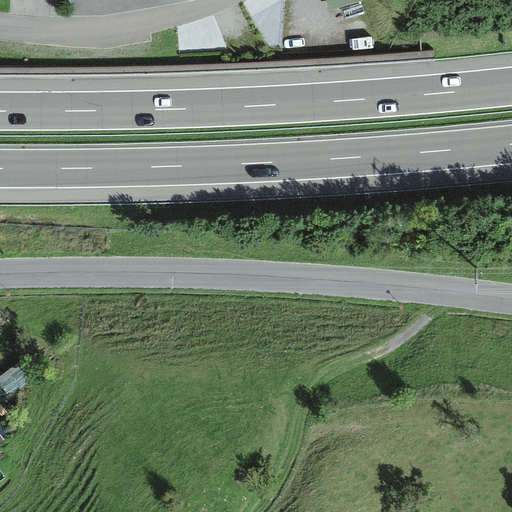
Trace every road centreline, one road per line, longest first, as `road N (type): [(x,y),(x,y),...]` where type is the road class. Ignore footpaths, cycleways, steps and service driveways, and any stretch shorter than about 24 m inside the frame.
road 1 (residential): [(0,274),(194,273),(511,299)]
road 2 (motorway): [(511,86),(274,105),(0,111)]
road 3 (motorway): [(0,169),(250,165),(511,145)]
road 4 (track): [(441,289),(418,324),(308,389),(290,466),(258,511)]
road 5 (residential): [(0,26),(156,26),(231,0)]
